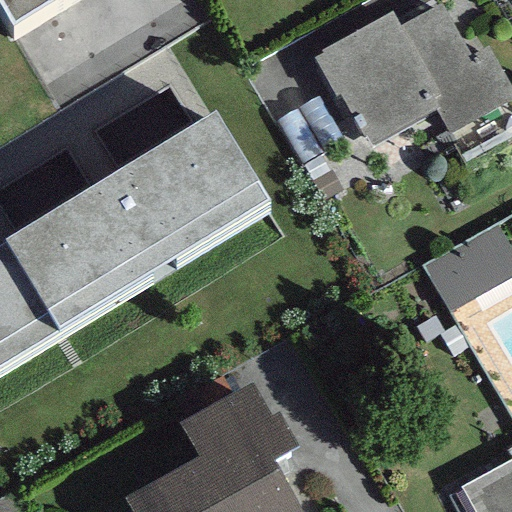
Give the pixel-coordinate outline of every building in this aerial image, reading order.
[(0,0),(0,17),(15,43),(87,0),(0,0)] [(392,19),(321,58),(323,61),(313,67),(335,107),(339,105),(361,146),(366,143),(371,152),(436,117),(449,140),(511,105),(511,98),(487,54),(476,60),(478,64),(473,66),(441,10),(400,33),(392,19)] [(7,256),(59,349),(272,217),(214,130),(7,256)] [(511,257),(496,229),(422,270),(448,316),(511,280),(511,257)] [(0,384),(59,349),(7,256),(0,260),(0,384)] [(271,431),(251,394),(178,432),(199,471),(124,511),(292,511),(273,474),(296,462),(278,428),(271,431)] [(511,511),(511,464),(447,500),(453,511),(511,511)] [(24,511),(13,493),(0,500),(0,511),(24,511)]
